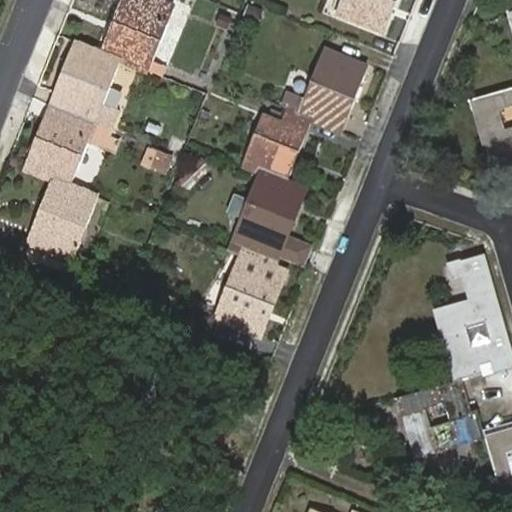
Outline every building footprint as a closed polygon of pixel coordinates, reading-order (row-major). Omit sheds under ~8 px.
[(147,70),(174,5),(161,0),(124,0),(104,52),(120,59),(147,70)] [(383,33),(395,0),(343,0),(338,14),(383,33)] [(118,112),(101,106),(120,59),(104,52),(78,42),(52,105),(112,129),(118,112)] [(340,131),(367,65),(327,49),(307,99),(289,92),(283,107),(289,110),(310,118),(340,131)] [(511,152),(511,87),(473,99),(490,159),(511,152)] [(108,137),(112,129),(52,105),(27,168),(55,179),(70,185),(88,139),(114,150),(118,141),(108,137)] [(310,118),(289,110),(284,122),(265,115),(245,165),(262,172),(285,181),(310,118)] [(171,155),(151,147),(145,164),(164,171),(171,155)] [(310,247),(287,238),(306,190),(285,181),(262,172),(252,198),(244,217),(231,248),(243,253),(260,259),(265,246),(293,256),(304,261),(310,247)] [(67,270),(97,195),(70,185),(55,179),(25,254),(67,270)] [(229,210),(244,217),(252,198),(236,192),(229,210)] [(261,336),(293,256),(265,246),(260,259),(243,253),(217,319),(261,336)] [(459,380),(511,365),(511,345),(488,258),(466,264),(475,298),(439,308),(459,380)] [(468,413),(459,380),(400,396),(417,456),(486,437),(478,410),(468,413)] [(504,498),(511,495),(511,431),(487,439),(504,498)] [(409,493),(430,500),(418,461),(402,466),(409,493)]
